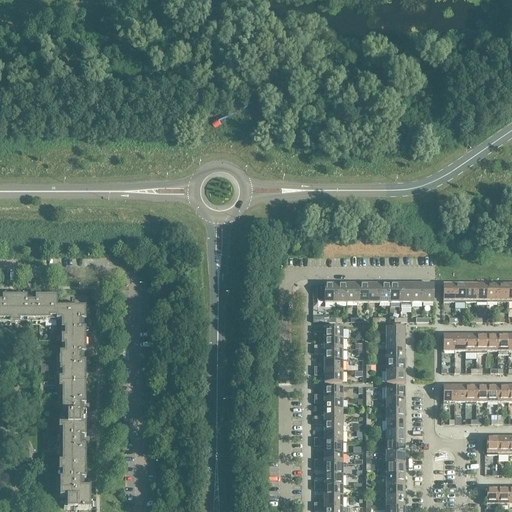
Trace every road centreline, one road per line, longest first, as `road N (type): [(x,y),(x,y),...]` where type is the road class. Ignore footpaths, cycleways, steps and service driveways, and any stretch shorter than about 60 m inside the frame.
road 1 (residential): [(140,511),(133,278),(0,266)]
road 2 (residential): [(282,511),(288,275),(416,274)]
road 3 (unknown): [(0,107),(56,111),(104,85),(172,81),(249,54),(295,22)]
road 4 (unknown): [(273,39),(339,67),(413,77),(511,47)]
road 5 (unclassified): [(306,189),(414,190),(511,133)]
road 6 (tertiary): [(216,443),(217,273)]
road 7 (tertiary): [(128,190),(0,190)]
